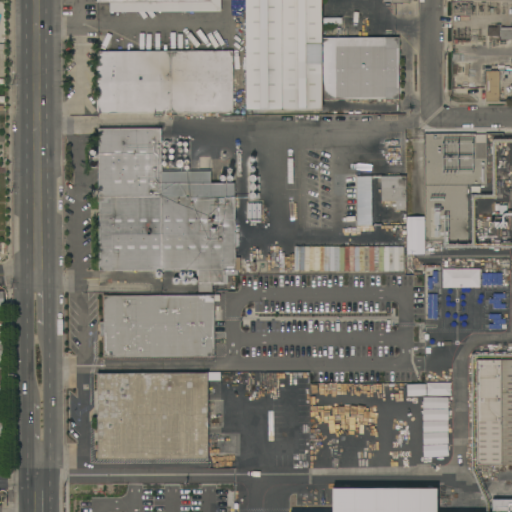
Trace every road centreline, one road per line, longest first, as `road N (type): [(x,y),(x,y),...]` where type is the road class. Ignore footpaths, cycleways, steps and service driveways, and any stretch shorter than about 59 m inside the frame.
road 1 (residential): [(40,125),(413,124)]
road 2 (secondary): [(39,0),(41,275)]
road 3 (residential): [(208,475),(422,474)]
road 4 (residential): [(26,476),(208,475)]
road 5 (secondary): [(49,476),(50,330)]
road 6 (secondary): [(41,275),(26,291),(28,397)]
